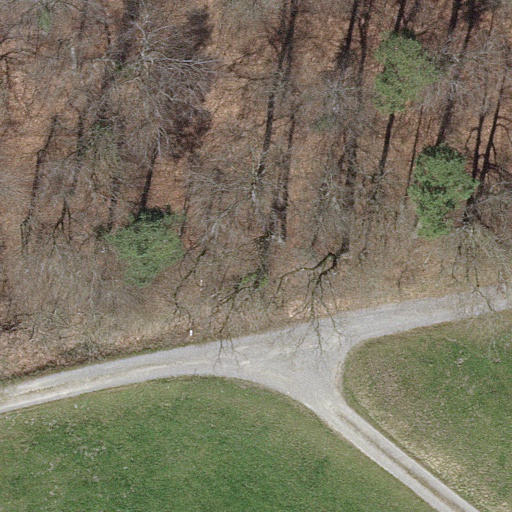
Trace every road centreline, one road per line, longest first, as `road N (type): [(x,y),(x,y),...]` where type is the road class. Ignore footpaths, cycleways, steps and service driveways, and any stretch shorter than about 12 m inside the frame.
road 1 (track): [(0,398),(138,359),(282,338)]
road 2 (track): [(282,338),(308,385),(477,511)]
road 3 (track): [(511,290),(282,338)]
